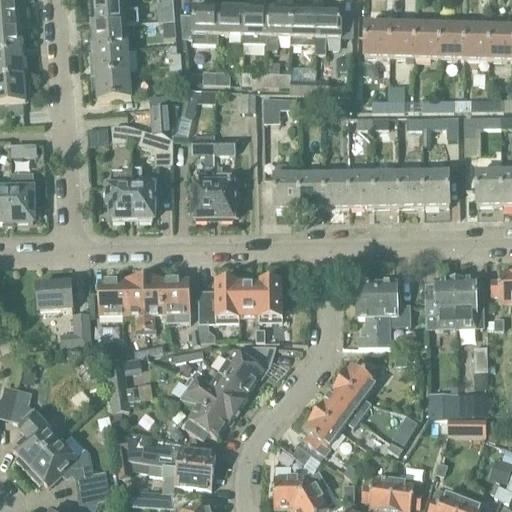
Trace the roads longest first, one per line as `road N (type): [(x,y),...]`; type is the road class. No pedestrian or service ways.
road 1 (residential): [(243,511),(244,470),(257,444),(320,366),(329,328),(324,252)]
road 2 (residential): [(71,254),(55,0)]
road 3 (residential): [(324,252),(71,254)]
road 4 (residential): [(511,247),(324,252)]
